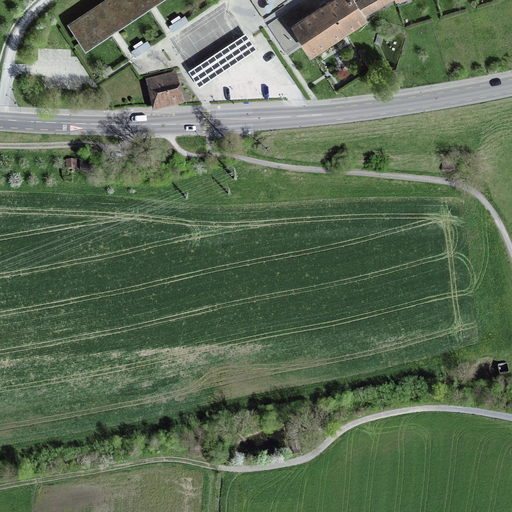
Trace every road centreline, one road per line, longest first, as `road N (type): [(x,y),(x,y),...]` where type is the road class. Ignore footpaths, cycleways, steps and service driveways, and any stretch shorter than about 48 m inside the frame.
road 1 (track): [(511,418),(450,408),(398,411),(352,423),(302,459),(276,466),(240,470),(163,459),(0,487)]
road 2 (tertiary): [(0,119),(125,124),(297,116),(511,84)]
road 3 (track): [(167,123),(170,139),(191,155),(460,184),(489,207),(511,251)]
road 4 (track): [(0,145),(118,147),(125,124)]
